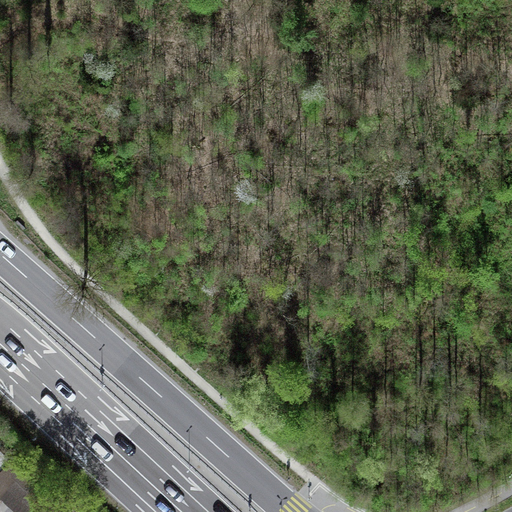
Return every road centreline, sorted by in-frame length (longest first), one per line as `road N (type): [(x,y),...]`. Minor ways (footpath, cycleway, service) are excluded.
road 1 (track): [(0,162),(61,252),(316,489)]
road 2 (motorway): [(288,511),(0,257)]
road 3 (motorway): [(0,342),(152,480)]
